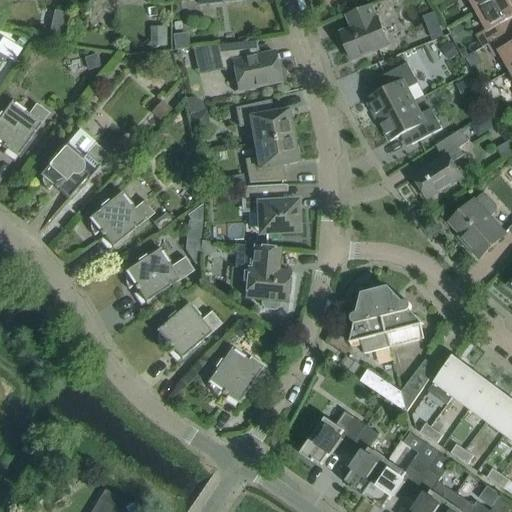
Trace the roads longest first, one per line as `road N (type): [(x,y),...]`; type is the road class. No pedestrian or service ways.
road 1 (residential): [(242,461),(193,436),(126,381),(37,252),(0,219)]
road 2 (residential): [(331,249),(332,191),(287,0)]
road 3 (residential): [(242,461),(312,347),(331,249)]
road 4 (residential): [(511,336),(399,252),(331,249)]
